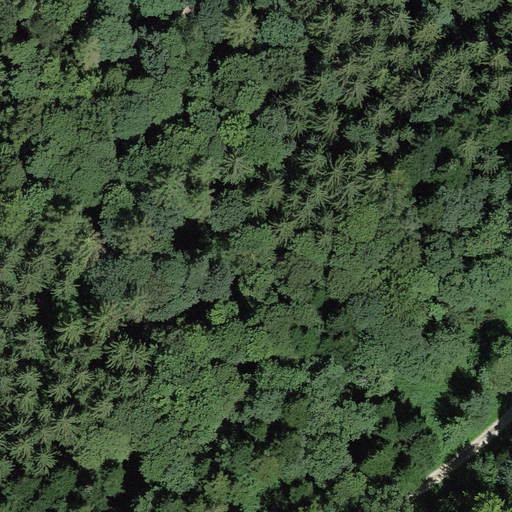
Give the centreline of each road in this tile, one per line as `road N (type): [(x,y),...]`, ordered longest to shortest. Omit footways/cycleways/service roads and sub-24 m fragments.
road 1 (track): [(0,173),(187,0)]
road 2 (track): [(371,511),(511,417)]
